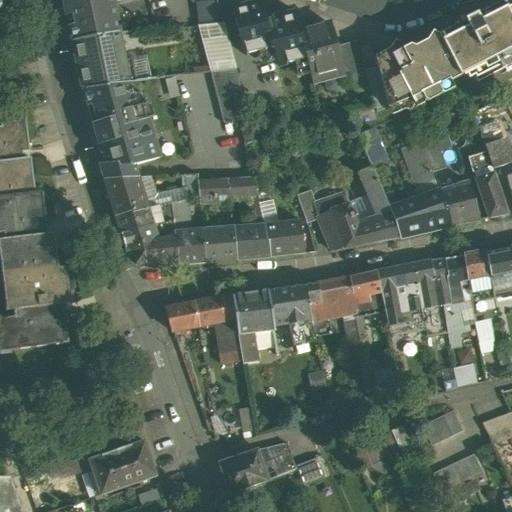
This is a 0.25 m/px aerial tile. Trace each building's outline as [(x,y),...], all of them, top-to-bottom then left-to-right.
[(63,0),(73,43),(118,35),(119,34),(111,0),(137,0),(138,1),(142,0),(63,0)] [(306,59),(299,32),(294,13),(265,20),(260,2),(232,9),(244,56),(272,48),(277,67),(306,59)] [(511,64),(511,23),(505,10),(501,3),(438,35),(459,77),(464,74),(467,80),(472,77),(475,83),(511,64)] [(328,24),(299,32),(306,59),(311,78),(338,71),(341,70),(334,47),(328,24)] [(118,35),(73,43),(83,89),(129,83),(118,35)] [(459,77),(438,35),(413,48),(409,46),(403,49),(400,44),(374,58),(376,68),(365,71),(365,72),(368,82),(376,113),(426,93),(425,92),(446,81),(447,83),(459,77)] [(357,40),(334,47),(341,70),(338,71),(340,79),(349,76),(365,72),(365,71),(359,48),(357,40)] [(370,45),(359,48),(365,71),(376,68),(374,58),(370,45)] [(248,119),(235,69),(211,75),(224,125),(248,119)] [(365,72),(349,76),(352,86),(368,82),(365,72)] [(446,81),(425,92),(426,93),(430,100),(450,90),(447,83),(446,81)] [(107,168),(135,166),(159,159),(140,94),(132,96),(129,83),(83,89),(107,168)] [(24,116),(0,119),(0,122),(1,128),(0,128),(0,198),(34,195),(24,116)] [(368,122),(353,128),(356,136),(371,129),(368,122)] [(495,124),(478,130),(482,138),(498,131),(495,124)] [(371,129),(356,136),(369,164),(381,159),(382,154),(371,129)] [(498,131),(482,138),(485,146),(503,139),(500,131),(498,131)] [(444,134),(419,143),(423,154),(449,146),(444,134)] [(503,139),(485,146),(487,153),(493,168),(511,162),(503,139)] [(405,149),(424,198),(389,210),(400,238),(451,227),(438,194),(430,172),(423,154),(419,143),(405,149)] [(449,146),(423,154),(430,172),(455,163),(449,146)] [(475,181),(477,180),(490,219),(507,216),(493,168),(487,153),(468,159),(475,181)] [(135,166),(107,168),(101,170),(102,175),(103,181),(138,179),(137,173),(135,166)] [(347,205),(364,245),(400,238),(389,210),(371,169),(358,174),(367,197),(347,205)] [(197,176),(184,177),(184,192),(185,202),(187,201),(199,199),(197,183),(197,176)] [(170,195),(145,201),(138,179),(103,181),(114,216),(147,210),(157,208),(171,205),(170,195)] [(253,181),(226,182),(228,198),(249,197),(256,197),(253,181)] [(226,182),(197,183),(199,199),(200,204),(229,203),(228,198),(226,182)] [(468,184),(438,194),(451,227),(479,223),(468,184)] [(184,192),(170,195),(171,205),(176,204),(185,202),(184,192)] [(311,192),(297,196),(307,224),(317,220),(316,217),(313,204),(315,203),(311,192)] [(34,195),(0,198),(0,234),(3,234),(4,241),(0,241),(0,264),(6,312),(13,311),(14,318),(0,320),(0,345),(10,344),(11,351),(55,345),(54,338),(67,337),(62,304),(70,303),(66,268),(58,269),(53,235),(46,236),(41,194),(34,195)] [(256,197),(249,197),(253,216),(260,214),(258,204),(256,197)] [(176,204),(184,266),(205,264),(202,231),(187,232),(187,227),(189,227),(187,201),(185,202),(176,204)] [(267,202),(258,204),(260,214),(270,259),(304,255),(299,221),(271,224),(272,222),(267,202)] [(171,205),(157,208),(161,224),(174,221),(171,205)] [(347,205),(316,217),(317,220),(330,252),(364,245),(347,205)] [(120,233),(157,225),(156,221),(151,222),(147,210),(114,216),(120,233)] [(251,217),(252,226),(233,228),(237,262),(270,259),(260,214),(253,216),(251,217)] [(157,225),(120,233),(125,249),(157,242),(155,234),(175,233),(174,221),(161,224),(157,225)] [(233,228),(202,231),(205,264),(237,262),(233,228)] [(157,242),(125,249),(129,264),(138,270),(179,267),(176,238),(157,242)] [(511,249),(484,255),(494,299),(511,295),(511,249)] [(484,252),(462,256),(462,258),(469,290),(471,304),(494,299),(484,255),(484,252)] [(462,258),(444,261),(452,305),(458,304),(463,303),(461,292),(469,290),(462,258)] [(444,261),(430,264),(438,307),(442,306),(446,330),(462,327),(458,304),(452,305),(444,261)] [(429,263),(404,267),(410,298),(418,297),(425,331),(426,338),(447,334),(446,330),(442,306),(438,307),(430,264),(429,263)] [(404,267),(376,273),(384,312),(387,327),(401,324),(396,301),(410,298),(404,267)] [(356,318),(384,312),(376,273),(348,279),(355,314),(356,318)] [(355,314),(348,279),(317,284),(320,302),(308,304),(313,337),(331,334),(328,319),(355,314)] [(320,302),(317,284),(266,292),(272,328),(289,325),(292,347),(314,343),(313,337),(308,304),(320,302)] [(272,328),(266,292),(232,298),(236,319),(243,362),(243,366),(258,363),(256,351),(253,335),(273,331),(272,328)] [(401,324),(387,327),(389,338),(425,331),(418,297),(410,298),(396,301),(401,324)] [(236,319),(232,298),(194,305),(198,327),(216,323),(236,319)] [(198,327),(194,305),(166,310),(170,332),(198,327)] [(243,362),(236,319),(216,323),(223,366),(243,362)] [(356,321),(344,322),(349,351),(360,349),(356,321)] [(489,325),(475,328),(481,355),(495,352),(489,325)] [(273,331),(253,335),(256,351),(276,348),(273,331)] [(441,369),(444,388),(476,384),(474,365),(441,369)] [(453,412),(421,427),(431,447),(462,432),(453,412)] [(511,416),(511,414),(481,424),(492,446),(511,438),(511,416)] [(155,477),(143,443),(116,452),(128,487),(155,477)] [(257,456),(267,482),(296,471),(286,445),(257,456)] [(256,451),(218,464),(229,495),(267,482),(257,456),(256,451)] [(128,487),(116,452),(89,462),(101,496),(128,487)] [(473,455),(431,475),(441,495),(482,476),(473,455)] [(316,458),(295,467),(296,471),(303,487),(324,479),(316,458)] [(19,511),(8,480),(0,480),(0,511),(19,511)] [(511,511),(511,497),(501,502),(504,511),(511,511)]
